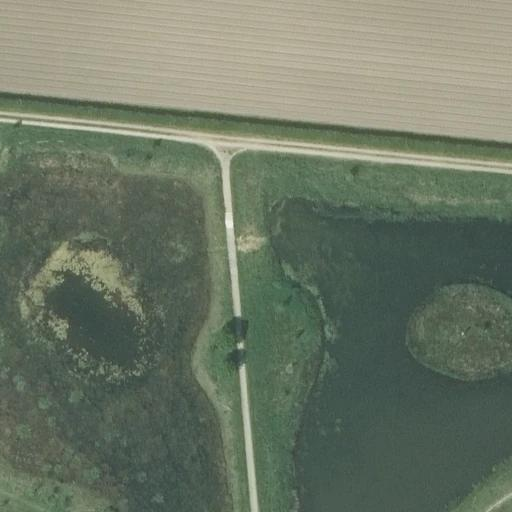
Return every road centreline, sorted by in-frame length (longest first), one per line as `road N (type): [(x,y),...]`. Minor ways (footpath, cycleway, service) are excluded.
road 1 (track): [(511,168),(0,118)]
road 2 (track): [(221,141),(252,511)]
